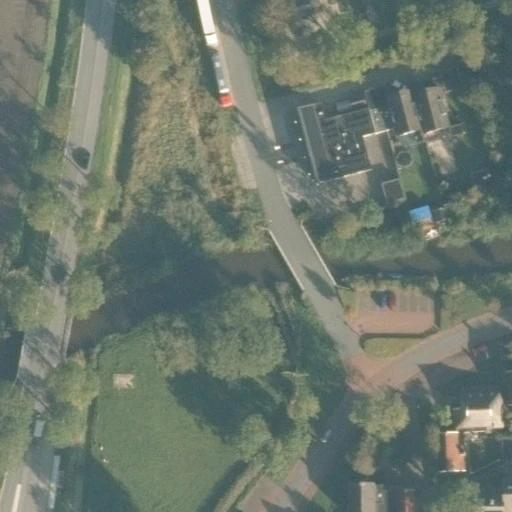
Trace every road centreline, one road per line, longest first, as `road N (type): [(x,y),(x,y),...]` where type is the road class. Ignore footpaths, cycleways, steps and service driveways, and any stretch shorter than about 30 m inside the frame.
road 1 (unclassified): [(380,382),(359,365),(280,229),(223,0)]
road 2 (primary): [(36,384),(98,0)]
road 3 (tertiary): [(277,511),(350,407),(380,382)]
road 4 (tertiary): [(380,382),(511,321)]
road 5 (residential): [(380,382),(406,409),(427,511)]
road 6 (primary): [(36,384),(12,511)]
